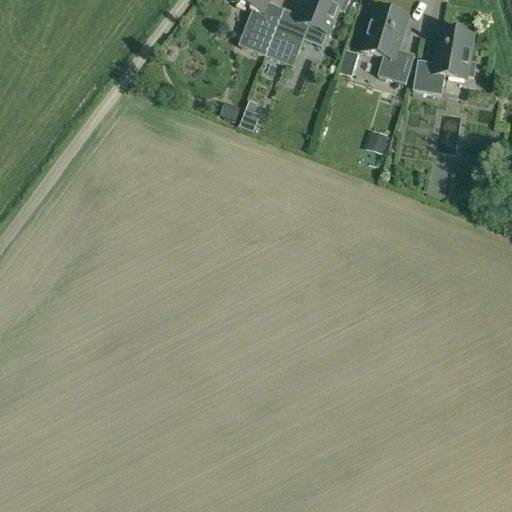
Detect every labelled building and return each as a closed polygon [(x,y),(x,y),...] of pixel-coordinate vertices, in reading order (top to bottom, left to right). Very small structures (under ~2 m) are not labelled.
[(270,0),(235,0),(234,5),(253,12),(239,49),(266,60),(284,13),(268,6),(270,0)] [(307,0),(300,19),(284,13),(266,60),(293,70),(304,43),(322,50),(327,37),(329,38),(338,12),(345,15),(350,2),(343,0),(307,0)] [(363,54),(383,61),(377,80),(405,88),(415,59),(398,53),(408,21),(398,18),(400,12),(387,8),(385,14),(376,12),(363,54)] [(409,40),(421,43),(426,22),(415,19),(409,40)] [(445,80),(466,83),(466,79),(473,80),(475,67),(469,66),(473,39),(441,34),(435,67),(418,64),(413,94),(441,99),(445,80)] [(343,65),(355,69),(358,57),(347,54),(343,65)] [(256,109),(248,105),(244,114),(238,130),(252,136),(259,120),(253,118),(256,109)] [(239,111),(224,106),(220,118),(235,123),(239,111)] [(366,153),(382,158),(388,140),(372,135),(366,153)]
